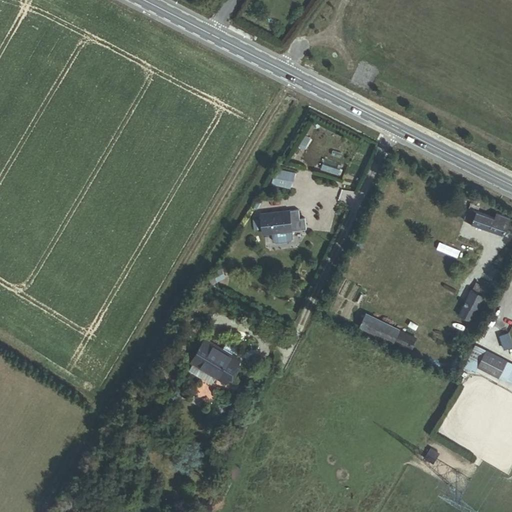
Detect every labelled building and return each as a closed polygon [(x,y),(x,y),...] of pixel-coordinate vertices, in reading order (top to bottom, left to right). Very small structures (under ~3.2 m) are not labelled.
[(300,237),(309,236),(307,216),(269,220),(271,240),(280,239),(281,245),(284,247),(299,245),(301,243),(300,237)] [(511,240),(511,227),(504,223),(500,229),(481,220),(476,229),(509,246),(511,240)] [(373,253),(379,256),(389,237),(383,234),(373,253)] [(493,289),(500,293),(506,283),(499,279),(493,289)] [(467,326),(477,332),(492,302),(482,297),(467,326)] [(417,355),(422,346),(375,321),(368,335),(400,352),(403,347),(417,355)] [(461,338),(471,343),(477,332),(467,326),(461,338)] [(213,375),(224,381),(237,357),(201,338),(188,362),(191,364),(187,372),(209,383),(213,375)] [(487,372),(495,357),(484,352),(477,366),(487,372)] [(511,377),(511,366),(495,357),(487,372),(486,374),(508,385),(509,383),(511,377)]
